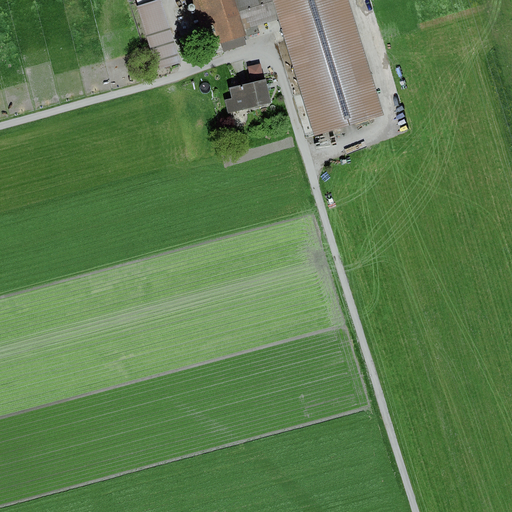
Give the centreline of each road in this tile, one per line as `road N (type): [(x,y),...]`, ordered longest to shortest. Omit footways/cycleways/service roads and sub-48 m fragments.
road 1 (track): [(0,126),(272,48),(417,511)]
road 2 (track): [(355,0),(392,128),(309,157)]
